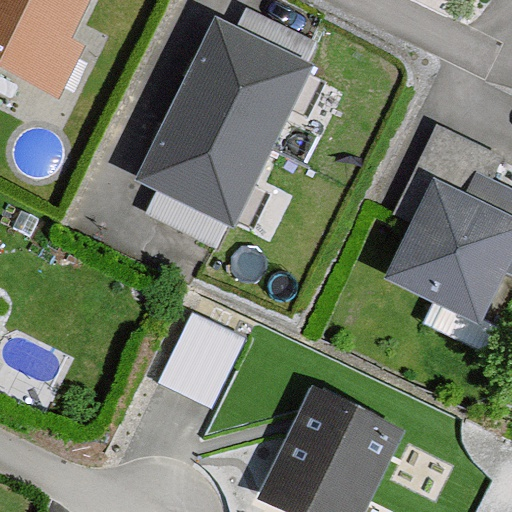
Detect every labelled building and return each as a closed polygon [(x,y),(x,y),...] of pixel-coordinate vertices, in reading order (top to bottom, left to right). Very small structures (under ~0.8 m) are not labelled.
[(90,7),(75,0),(0,0),(0,78),(44,100),(90,7)] [(325,62),(226,14),(186,95),(285,143),(325,62)] [(285,143),(186,95),(146,177),(245,225),(285,143)] [(473,215),(427,194),(380,293),(472,336),(496,285),(511,292),(511,201),(485,189),(473,215)] [(226,388),(176,363),(140,437),(190,462),(226,388)] [(362,511),(395,441),(307,400),(256,511),(257,511),(362,511)]
